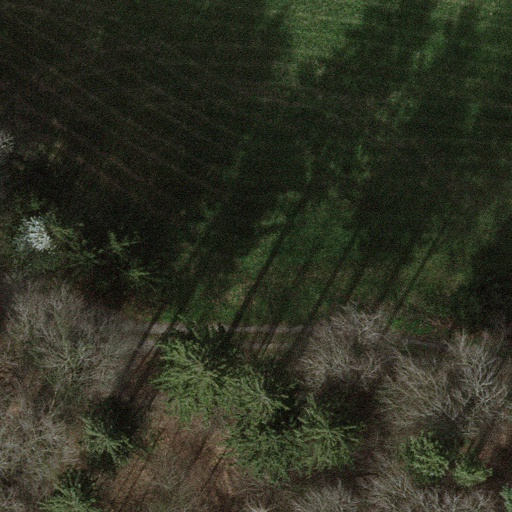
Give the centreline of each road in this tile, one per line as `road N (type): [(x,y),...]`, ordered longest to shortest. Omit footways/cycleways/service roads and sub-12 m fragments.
road 1 (track): [(117,345),(423,349),(511,373)]
road 2 (track): [(117,345),(0,289)]
